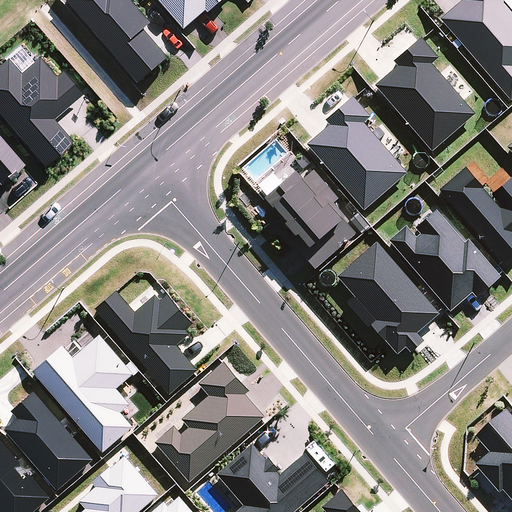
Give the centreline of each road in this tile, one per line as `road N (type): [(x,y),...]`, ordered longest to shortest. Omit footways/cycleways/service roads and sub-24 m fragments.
road 1 (residential): [(142,170),(383,446)]
road 2 (tertiary): [(142,170),(340,0)]
road 3 (tertiary): [(0,293),(142,170)]
road 4 (residential): [(383,446),(511,335)]
